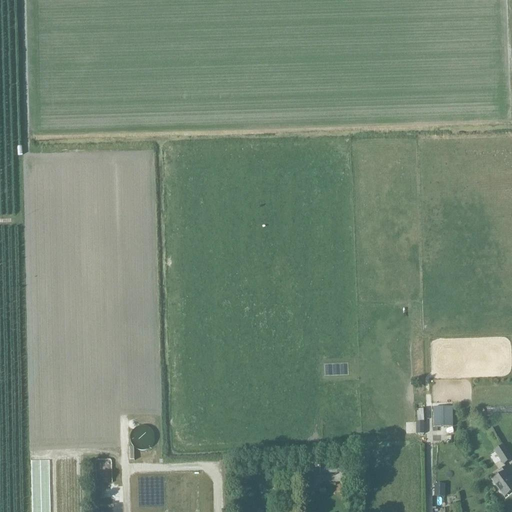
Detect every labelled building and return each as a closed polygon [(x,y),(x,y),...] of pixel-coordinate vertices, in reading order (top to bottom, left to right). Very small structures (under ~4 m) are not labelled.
[(448,413),(435,413),(435,422),(448,422),(448,413)] [(154,438),(154,436),(154,433),(153,430),(150,427),(148,426),(146,425),(142,424),(140,424),(138,424),(136,425),(134,427),(132,429),(131,431),(130,433),(130,436),(130,438),(130,441),(133,444),(136,447),(138,448),(141,448),(144,448),(146,448),(148,447),(150,445),(152,443),(153,441),(154,438)] [(495,452),(503,465),(511,460),(503,446),(495,452)] [(335,467),(335,465),(347,465),(347,457),(325,456),(325,466),(335,467)] [(511,473),(507,467),(500,472),(502,475),(493,482),(505,498),(511,492),(511,473)] [(294,511),(294,503),(283,503),(283,511),(294,511)]
